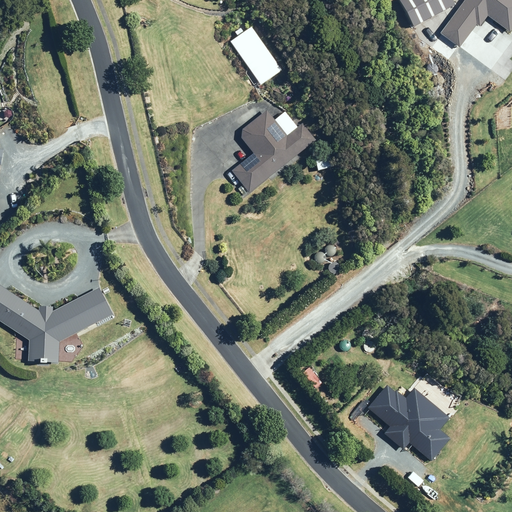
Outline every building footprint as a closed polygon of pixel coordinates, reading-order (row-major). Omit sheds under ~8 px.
[(450,0),(398,0),(413,29),(454,7),(450,0)] [(511,0),(464,0),(437,36),(456,50),(475,26),(478,29),(487,17),(509,34),(511,30),(511,0)] [(241,28),(233,33),(236,37),(229,42),(259,86),(280,71),(250,27),(243,32),(241,28)] [(252,153),(230,171),(249,194),(317,139),(303,122),(296,128),(283,111),(274,119),(265,108),(256,116),(254,114),(234,130),(252,153)] [(328,152),(313,156),(316,172),(331,169),(328,152)] [(318,266),(322,263),(333,276),(342,269),(332,256),(337,252),(330,242),(311,256),(318,266)] [(111,315),(97,288),(46,314),(0,285),(0,323),(27,340),(26,361),(57,362),(58,342),(111,315)] [(373,326),(361,327),(363,352),(376,351),(373,326)] [(396,393),(386,385),(366,408),(387,426),(378,436),(398,454),(408,442),(430,461),(450,438),(438,428),(462,400),(440,381),(424,398),(411,386),(408,390),(403,385),(396,393)]
